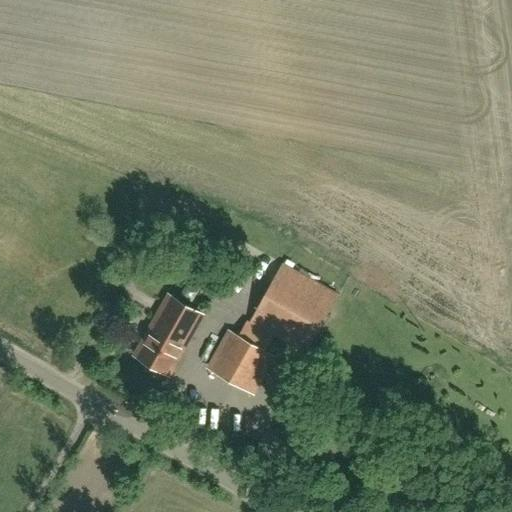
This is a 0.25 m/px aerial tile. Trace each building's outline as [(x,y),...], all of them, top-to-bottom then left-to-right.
[(282,263),(249,321),(306,353),(338,294),(282,263)] [(168,375),(203,314),(169,295),(135,356),(168,375)] [(254,392),(274,356),(230,331),(209,367),(254,392)] [(284,369),(303,381),(310,368),(291,357),(284,369)] [(319,407),(284,386),(273,405),(309,425),(319,407)]
